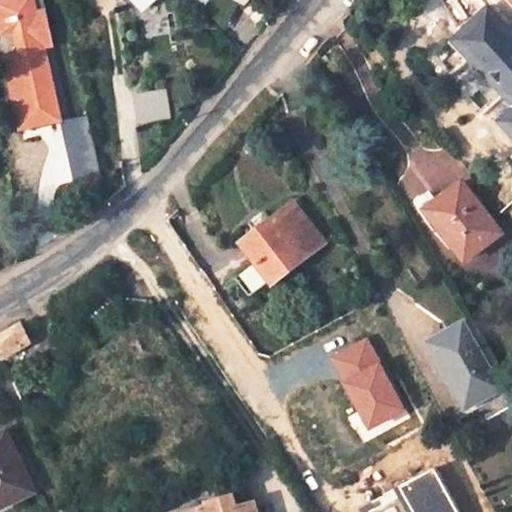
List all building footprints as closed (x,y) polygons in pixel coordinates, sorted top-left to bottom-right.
[(43,16),(36,17),(32,0),(28,0),(0,5),(0,28),(11,27),(16,59),(11,60),(26,132),(58,125),(42,45),(48,43),(43,16)] [(133,0),(141,9),(151,0),(133,0)] [(511,35),(493,15),(463,42),(459,46),(471,60),(453,77),(466,92),(485,75),(511,103),(511,113),(501,123),(511,135),(511,35)] [(2,62),(16,134),(26,132),(11,60),(2,62)] [(161,90),(130,95),(134,120),(166,114),(161,90)] [(460,182),(424,208),(462,261),(498,234),(460,182)] [(272,283),(324,243),(293,204),(241,243),(272,283)] [(31,342),(22,323),(0,333),(0,342),(5,354),(31,342)] [(502,387),(466,323),(431,342),(467,406),(502,387)] [(22,390),(11,367),(0,371),(0,388),(4,398),(22,390)] [(0,430),(0,501),(32,489),(6,428),(0,430)] [(257,511),(254,500),(236,504),(232,492),(206,499),(207,503),(178,511),(177,511),(257,511)]
